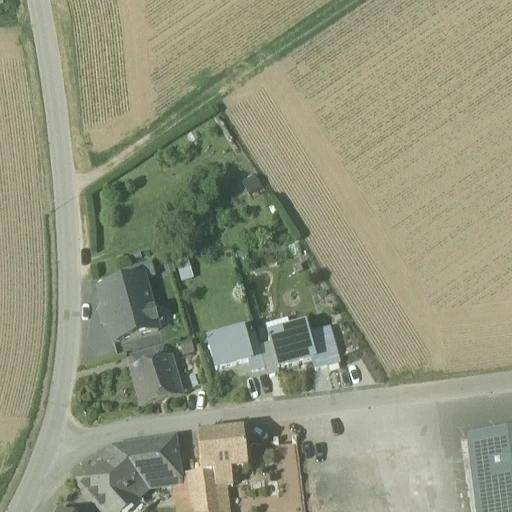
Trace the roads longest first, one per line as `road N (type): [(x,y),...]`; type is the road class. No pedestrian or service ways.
road 1 (residential): [(511,383),(101,437),(46,460)]
road 2 (residential): [(40,0),(72,299),(46,460)]
road 3 (track): [(65,197),(354,0)]
